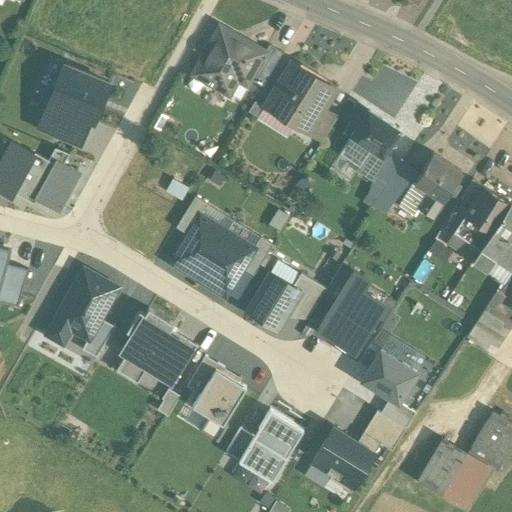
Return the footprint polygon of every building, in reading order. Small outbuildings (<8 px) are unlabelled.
[(265,50),(218,24),(191,74),(228,94),(240,73),(250,79),(266,50),(265,50)] [(266,50),(250,79),(262,87),(284,52),(269,43),(265,50),(266,50)] [(334,88),(291,61),(264,106),(307,133),(321,109),(334,88)] [(49,103),(89,120),(93,122),(109,83),(65,64),(49,103)] [(89,120),(49,103),(39,127),(79,143),(89,120)] [(358,166),(370,148),(383,155),(399,129),(357,103),(348,118),(358,124),(339,154),(358,166)] [(336,118),(321,109),(307,133),(322,141),(336,118)] [(33,154),(13,143),(0,167),(0,190),(12,197),(15,193),(34,204),(37,199),(56,164),(48,160),(34,153),(33,154)] [(55,147),(48,160),(56,164),(57,162),(63,165),(69,155),(55,147)] [(461,172),(433,153),(414,182),(429,191),(442,201),(443,201),(461,172)] [(390,154),(373,177),(371,191),(364,200),(375,207),(385,190),(394,174),(402,162),(390,154)] [(56,164),(37,199),(58,210),(79,173),(63,165),(57,162),(56,164)] [(413,186),(394,174),(385,190),(375,207),(388,215),(399,198),(404,201),(413,186)] [(483,186),(472,179),(460,197),(471,204),(483,186)] [(510,204),(483,186),(471,204),(464,215),(492,233),(510,204)] [(442,201),(429,191),(418,207),(432,216),(442,201)] [(177,227),(188,234),(200,214),(206,204),(195,197),(177,227)] [(453,208),(464,215),(471,204),(460,197),(453,208)] [(511,205),(510,204),(492,233),(464,215),(446,243),(475,262),(491,272),(503,280),(511,266),(511,205)] [(228,231),(200,214),(188,234),(170,263),(199,279),(228,231)] [(228,231),(199,279),(226,296),(243,268),(255,248),(228,231)] [(255,248),(243,268),(254,275),(271,246),(261,239),(255,248)] [(475,262),(446,243),(441,250),(471,269),(475,262)] [(11,248),(0,244),(0,287),(7,263),(11,248)] [(338,302),(355,273),(357,271),(343,262),(327,289),(324,293),(338,302)] [(475,262),(471,269),(486,278),(491,272),(475,262)] [(7,263),(0,287),(0,301),(19,307),(30,269),(7,263)] [(511,266),(503,280),(466,336),(491,353),(511,320),(511,266)] [(120,287),(85,267),(45,335),(64,346),(73,331),(89,340),(101,318),(120,287)] [(293,286),(271,272),(247,309),(278,328),(290,308),(301,291),(293,286)] [(301,291),(290,308),(308,319),(324,293),(327,289),(301,273),(293,286),(301,291)] [(355,273),(338,302),(322,328),(354,347),(381,304),(360,290),(366,280),(355,273)] [(173,323),(149,308),(146,313),(139,309),(126,331),(131,334),(122,349),(128,352),(122,361),(144,374),(146,370),(173,386),(198,344),(170,328),(173,323)] [(101,318),(89,340),(83,349),(97,356),(115,326),(101,318)] [(417,372),(382,350),(363,380),(391,397),(398,402),(417,372)] [(200,393),(215,368),(218,363),(205,355),(187,385),(200,393)] [(246,387),(215,368),(200,393),(193,405),(209,415),(224,424),(225,423),(246,387)] [(168,416),(180,396),(168,389),(156,409),(168,416)] [(391,397),(381,412),(406,427),(415,412),(398,402),(391,397)] [(304,431),(270,410),(253,437),(239,460),(273,481),(304,431)] [(378,410),(364,432),(381,442),(392,449),(406,427),(381,412),(378,410)] [(511,458),(511,422),(493,411),(468,453),(490,466),(489,467),(502,475),(511,458)] [(200,430),(218,441),(228,425),(225,423),(224,424),(209,415),(200,430)] [(351,492),(374,452),(381,442),(364,432),(357,442),(333,428),(312,461),(333,473),(329,478),(351,492)] [(226,452),(239,460),(253,437),(240,429),(226,452)] [(468,453),(444,439),(419,482),(464,509),(489,467),(490,466),(468,453)]
